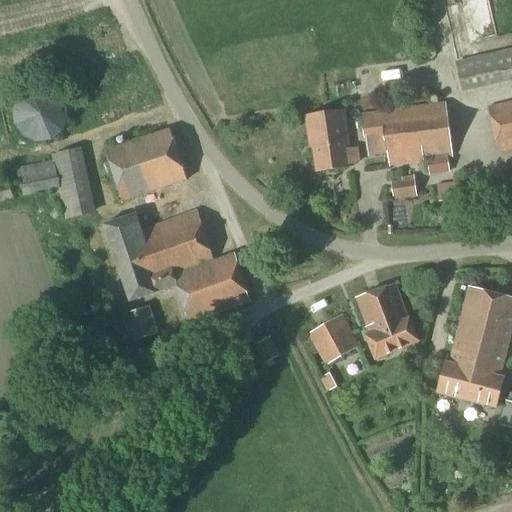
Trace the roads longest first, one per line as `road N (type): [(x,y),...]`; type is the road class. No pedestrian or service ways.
road 1 (unclassified): [(196,138),(267,307),(386,255)]
road 2 (unclassified): [(386,255),(320,242),(287,226),(196,138)]
road 3 (unclassified): [(196,138),(129,0)]
road 4 (unclassified): [(511,249),(386,255)]
